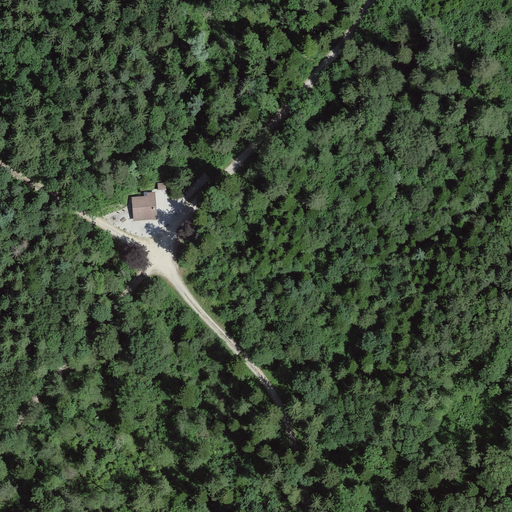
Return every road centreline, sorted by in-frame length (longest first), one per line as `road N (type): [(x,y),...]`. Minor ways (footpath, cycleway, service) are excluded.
road 1 (track): [(373,0),(358,30),(157,256),(281,402),(309,511)]
road 2 (track): [(0,161),(157,256),(0,441)]
